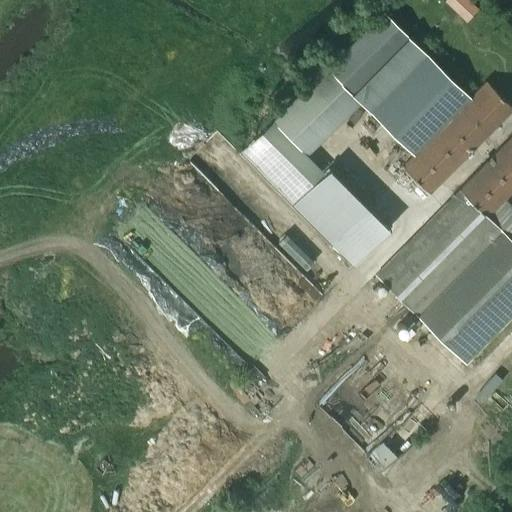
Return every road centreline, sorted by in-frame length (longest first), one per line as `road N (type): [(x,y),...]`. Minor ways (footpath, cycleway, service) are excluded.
road 1 (track): [(203,511),(302,412)]
road 2 (track): [(302,412),(376,511)]
